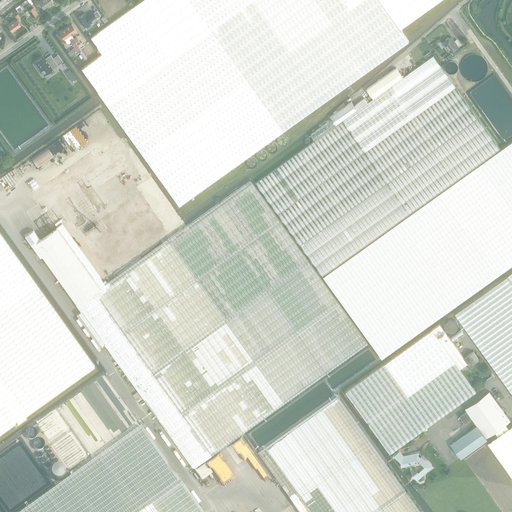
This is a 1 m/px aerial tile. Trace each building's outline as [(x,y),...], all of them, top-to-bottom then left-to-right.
[(0,0),(0,9),(11,0),(0,0)] [(51,0),(41,0),(39,2),(44,9),(50,4),(50,5),(53,2),(51,0)] [(103,53),(82,68),(180,206),(241,162),(242,161),(272,140),(311,112),(348,85),(380,62),(403,45),(409,41),(407,39),(400,29),(441,0),(142,0),(132,8),(131,8),(113,21),(100,30),(99,31),(97,32),(91,37),(103,53)] [(111,12),(117,7),(115,5),(119,2),(117,0),(108,0),(104,3),(111,12)] [(28,10),(25,12),(28,16),(31,14),(33,17),(38,13),(31,4),(30,3),(25,6),(26,8),(28,10)] [(85,13),(78,18),(85,27),(91,22),(91,21),(96,17),(97,18),(100,16),(97,10),(93,13),(93,12),(87,16),(85,13)] [(17,20),(8,26),(12,32),(16,29),(15,29),(21,25),(17,20)] [(72,24),(66,28),(70,35),(72,34),(73,35),(76,34),(74,32),(77,31),(72,24)] [(66,28),(60,33),(64,39),(67,43),(69,43),(71,42),(74,47),(72,49),(68,52),(71,55),(75,53),(76,55),(79,53),(84,60),(87,58),(81,49),(73,39),(70,35),(66,28)] [(457,39),(455,40),(452,36),(444,41),(451,53),(460,47),(457,43),(459,41),(457,39)] [(76,37),(73,39),(81,49),(84,47),(85,46),(82,42),(81,43),(76,37)] [(44,57),(35,63),(44,75),(63,62),(58,54),(53,58),(51,55),(45,59),(44,57)] [(69,70),(65,73),(72,82),(76,79),(75,78),(76,77),(72,71),(71,72),(69,70)] [(95,140),(103,151),(121,138),(113,127),(95,140)] [(48,147),(32,158),(38,167),(54,156),(48,147)] [(25,163),(18,166),(21,172),(28,169),(25,163)] [(171,238),(167,232),(159,239),(162,244),(100,289),(77,305),(96,332),(105,344),(155,414),(151,417),(185,464),(360,339),(358,336),(248,182),(171,238)] [(33,230),(25,236),(40,257),(42,256),(75,302),(102,281),(62,224),(39,239),(33,230)] [(0,436),(94,369),(0,237),(0,436)] [(511,271),(456,312),(454,313),(480,349),(511,393),(511,271)] [(96,332),(77,305),(75,302),(71,306),(100,347),(105,344),(96,332)] [(459,328),(459,326),(458,325),(458,324),(457,323),(456,322),(455,322),(453,321),(452,321),(450,322),(448,323),(448,324),(447,325),(446,326),(446,327),(446,329),(446,330),(447,331),(448,332),(448,333),(449,334),(450,334),(452,335),(453,335),(455,334),(456,334),(457,333),(458,332),(459,330),(459,329),(459,328)] [(467,363),(466,362),(464,358),(439,324),(432,330),(459,368),(467,363)] [(350,388),(345,392),(368,423),(389,453),(476,391),(459,368),(432,330),(432,329),(429,332),(422,336),(422,337),(414,342),(406,348),(398,354),(390,360),(382,366),(375,371),(367,377),(358,383),(350,388)] [(473,351),(464,358),(466,362),(470,359),(473,363),(479,359),(473,351)] [(476,425),(450,444),(460,458),(487,439),(486,438),(495,431),(497,435),(487,442),(511,478),(511,425),(508,428),(508,427),(506,424),(510,421),(505,413),(503,411),(496,401),(494,398),(491,393),(489,391),(465,409),(466,411),(471,418),(476,425)] [(419,511),(338,398),(259,455),(298,511),(419,511)] [(466,411),(460,416),(462,419),(465,423),(471,418),(466,411)] [(201,511),(141,427),(22,511),(201,511)] [(36,448),(44,446),(42,439),(34,441),(36,448)] [(76,450),(73,443),(63,449),(64,450),(62,451),(63,453),(61,454),(64,460),(68,458),(70,462),(74,460),(70,453),(76,450)] [(394,456),(399,461),(400,463),(401,463),(401,467),(414,464),(413,460),(416,459),(422,467),(412,476),(416,480),(431,468),(421,456),(419,458),(417,456),(418,453),(403,456),(399,452),(394,456)] [(207,461),(222,485),(232,478),(228,472),(216,455),(207,461)] [(247,511),(235,493),(224,500),(226,504),(223,506),(216,511),(217,511),(247,511)]
